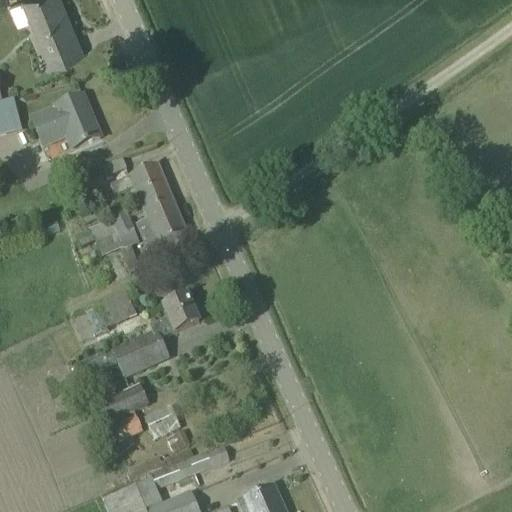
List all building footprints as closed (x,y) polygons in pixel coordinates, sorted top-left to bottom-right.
[(52,66),(64,61),(82,54),(60,0),(27,0),(26,1),(52,66)] [(75,151),(82,148),(100,140),(82,98),(57,109),(58,111),(34,121),(45,147),(69,137),(75,151)] [(13,103),(1,106),(0,106),(0,138),(21,133),(13,103)] [(145,214),(172,203),(157,166),(138,174),(130,178),(131,180),(113,188),(117,197),(106,202),(113,220),(128,214),(121,198),(135,192),(145,214)] [(149,223),(140,226),(135,229),(146,253),(151,251),(168,244),(186,236),(172,203),(145,214),(149,223)] [(113,220),(105,224),(89,231),(91,236),(77,242),(80,250),(95,244),(102,259),(120,252),(129,247),(140,242),(128,214),(113,220)] [(124,294),(97,306),(103,318),(108,316),(113,328),(136,318),(124,294)] [(187,298),(163,309),(168,321),(150,329),(153,336),(112,354),(124,381),(168,361),(159,342),(199,324),(187,298)] [(97,431),(111,424),(132,414),(147,407),(139,388),(102,405),(102,406),(89,412),(97,431)] [(166,406),(144,422),(156,439),(179,423),(166,406)] [(141,434),(132,414),(111,424),(113,428),(111,429),(118,445),(141,434)] [(108,511),(228,511),(228,510),(221,511),(197,511),(190,495),(161,508),(154,492),(227,463),(222,451),(203,459),(202,457),(172,469),(173,473),(150,482),(131,490),(104,501),(108,511)] [(236,506),(237,506),(239,511),(282,511),(273,490),(255,498),(236,506)]
